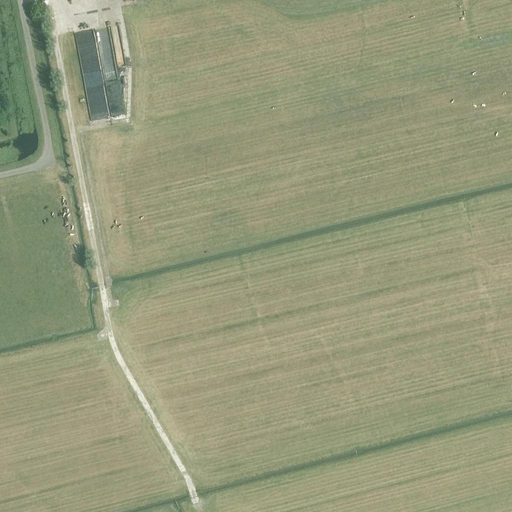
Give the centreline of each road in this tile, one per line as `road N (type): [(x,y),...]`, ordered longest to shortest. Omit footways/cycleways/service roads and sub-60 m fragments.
road 1 (track): [(54,0),(109,333),(196,505)]
road 2 (unclassified): [(0,175),(51,163),(20,0)]
